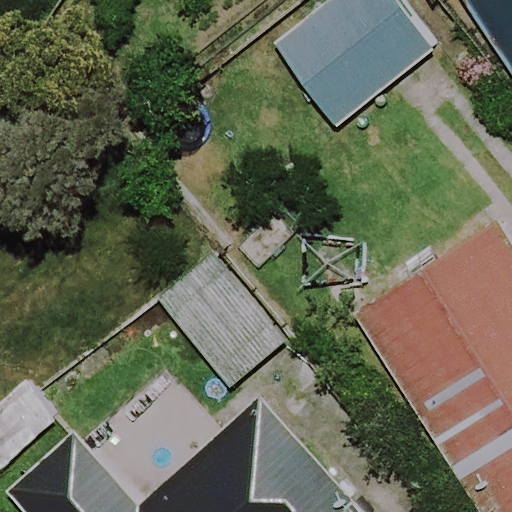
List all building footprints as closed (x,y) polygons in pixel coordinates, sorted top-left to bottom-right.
[(432,55),(388,0),(318,0),(265,41),(335,131),(432,55)] [(511,0),(458,0),(511,88),(511,0)] [(511,511),(511,244),(492,212),(350,301),(483,511),(511,511)] [(284,340),(198,253),(149,302),(234,389),(284,340)] [(367,511),(266,398),(222,438),(156,365),(9,496),(23,511),(367,511)] [(0,472),(52,419),(14,381),(0,395),(0,472)]
